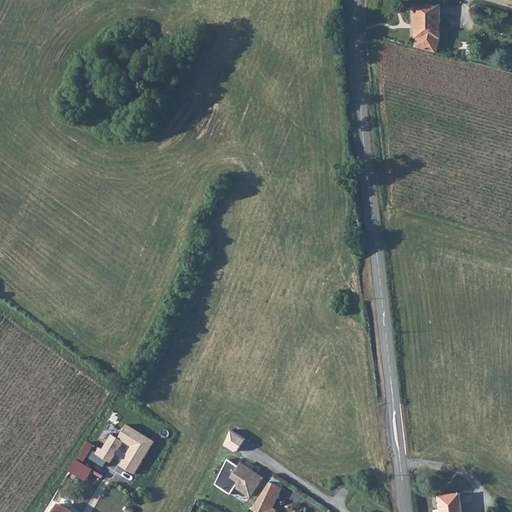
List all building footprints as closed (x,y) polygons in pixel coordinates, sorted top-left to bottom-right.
[(443,7),(415,8),(418,41),(422,41),(419,50),(439,56),(444,40),(443,7)] [(346,289),(338,289),(338,306),(347,305),(346,289)] [(135,474),(154,442),(126,424),(117,437),(111,434),(102,449),(99,448),(95,453),(93,451),(89,457),(102,467),(106,460),(110,462),(123,443),(130,447),(119,465),(135,474)] [(231,429),(224,444),(234,451),(237,451),(245,439),(231,429)] [(93,446),(87,442),(69,471),(85,481),(92,470),(82,464),(93,446)] [(228,459),(215,484),(230,494),(236,486),(250,496),(263,478),(241,463),(239,467),(228,459)] [(270,481),(251,509),(256,511),(294,511),(293,511),(275,511),(276,510),(272,508),(282,487),(270,481)] [(441,511),(461,511),(460,494),(439,496),(441,511)] [(73,511),(59,503),(53,511),(73,511)]
